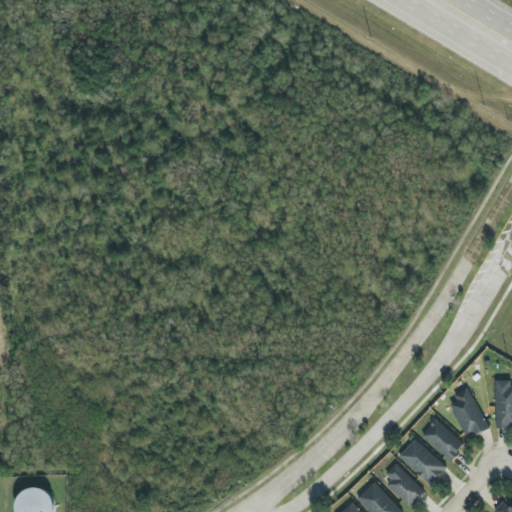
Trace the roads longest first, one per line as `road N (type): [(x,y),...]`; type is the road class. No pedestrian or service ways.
road 1 (residential): [(511,181),(410,346),(352,421),(238,511)]
road 2 (residential): [(290,511),(370,444),(444,355),(511,245)]
road 3 (primary): [(404,0),(511,64)]
